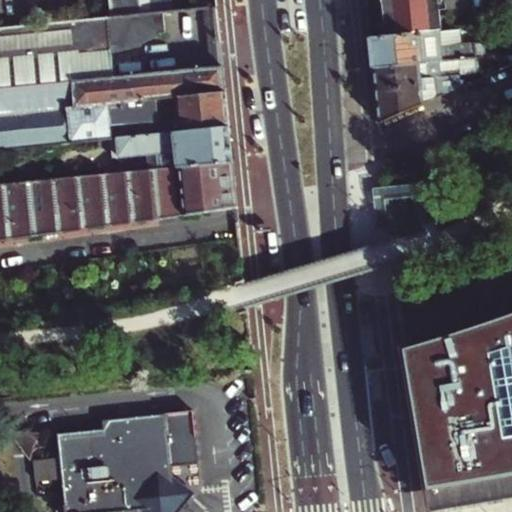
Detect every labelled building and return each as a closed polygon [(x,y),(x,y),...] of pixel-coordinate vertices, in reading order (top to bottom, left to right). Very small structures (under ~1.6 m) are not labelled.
[(116,0),(118,17),(143,15),(141,0),(116,0)] [(390,35),(386,0),(433,0),(437,31),(440,30),(443,30),(439,0),(381,0),(385,35),(390,35)] [(386,0),(390,35),(437,31),(433,0),(386,0)] [(123,53),(150,44),(157,41),(162,37),(162,34),(167,33),(164,13),(143,15),(118,17),(0,29),(0,89),(72,82),(70,60),(115,55),(123,53)] [(440,30),(437,31),(390,35),(385,35),(369,37),(372,65),(458,58),(477,57),(484,56),(483,41),(441,44),(440,30)] [(72,82),(117,78),(115,55),(70,60),(72,82)] [(477,57),(480,77),(496,70),(495,55),(484,56),(477,57)] [(460,76),(458,58),(372,65),(375,87),(416,83),(416,81),(460,76)] [(0,150),(112,139),(229,128),(223,67),(117,78),(72,82),(0,89),(0,150)] [(375,87),(378,121),(461,85),(460,76),(416,81),(416,83),(375,87)] [(161,169),(233,163),(229,128),(112,139),(114,158),(159,154),(161,169)] [(382,157),(383,172),(393,171),(391,156),(382,157)] [(0,184),(0,231),(237,207),(233,163),(161,169),(0,184)] [(511,310),(398,351),(425,511),(429,511),(511,497),(511,310)] [(184,473),(185,463),(206,461),(205,411),(112,418),(113,429),(68,432),(76,503),(64,511),(119,511),(150,509),(154,511),(185,511),(202,491),(194,483),(184,473)]
